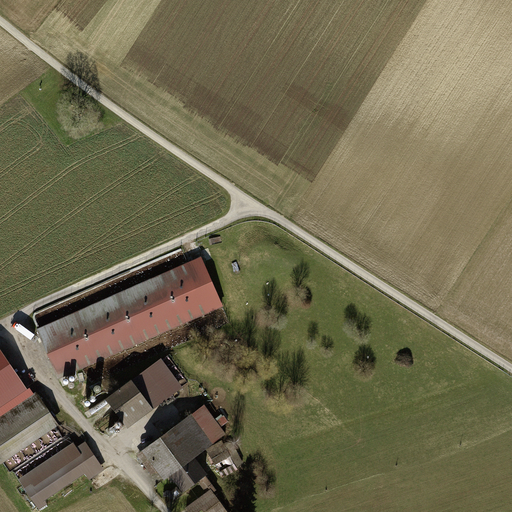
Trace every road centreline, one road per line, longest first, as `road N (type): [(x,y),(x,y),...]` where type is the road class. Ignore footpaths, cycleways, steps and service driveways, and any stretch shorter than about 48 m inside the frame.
road 1 (unclassified): [(511,368),(250,203),(0,19)]
road 2 (track): [(4,322),(250,203)]
road 3 (track): [(169,511),(47,382),(4,322)]
